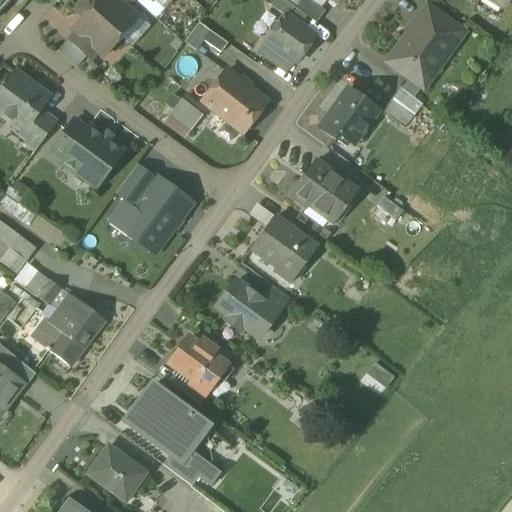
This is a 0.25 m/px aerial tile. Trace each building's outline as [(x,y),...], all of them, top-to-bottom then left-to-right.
[(0,0),(0,9),(8,0),(0,0)] [(115,0),(99,0),(97,3),(93,0),(82,0),(80,3),(121,39),(138,20),(127,10),(115,0)] [(135,1),(133,0),(115,0),(127,10),(135,1)] [(274,0),(270,7),(285,17),(300,27),(307,17),(296,10),(282,0),(274,0)] [(303,0),(282,0),(296,10),(303,0)] [(325,12),(307,0),(303,0),(296,10),(307,17),(316,24),(325,12)] [(509,0),(489,0),(504,9),(509,0)] [(121,39),(80,3),(73,11),(82,19),(72,30),(98,54),(103,58),(121,39)] [(451,25),(428,8),(419,20),(443,37),(451,25)] [(282,22),(273,24),(269,30),(270,38),(259,54),(274,64),(281,54),(296,64),(315,37),(300,27),(285,17),(282,22)] [(419,20),(419,19),(387,63),(423,89),(463,34),(451,25),(443,37),(419,20)] [(199,24),(184,44),(195,51),(202,41),(208,31),(199,24)] [(227,45),(208,31),(202,41),(220,54),(227,45)] [(98,54),(74,32),(66,41),(91,63),(98,54)] [(281,54),(274,64),(288,75),(296,64),(281,54)] [(266,104),(226,72),(202,103),(242,135),(266,104)] [(49,99),(14,73),(0,92),(0,114),(2,116),(5,116),(26,131),(31,135),(23,145),(34,153),(56,124),(40,112),(49,99)] [(421,105),(400,89),(390,101),(413,118),(421,105)] [(377,111),(348,90),(318,131),(333,142),(337,137),(351,147),(377,111)] [(172,96),(165,105),(173,111),(180,102),(172,96)] [(202,117),(181,100),(180,102),(173,111),(169,116),(190,132),(202,117)] [(413,118),(390,101),(383,112),(405,128),(413,118)] [(73,122),(51,151),(64,160),(85,131),(73,122)] [(122,153),(88,128),(85,131),(64,160),(61,163),(95,188),(122,153)] [(303,179),(344,209),(356,193),(315,163),(303,179)] [(116,195),(125,202),(116,214),(132,226),(125,235),(154,256),(192,205),(157,179),(156,180),(137,167),(116,195)] [(344,209),(303,179),(290,198),(305,209),(307,206),(333,224),(344,209)] [(403,212),(384,199),(378,208),(396,222),(403,212)] [(315,249),(274,219),(251,251),(276,269),(273,273),(289,284),(315,249)] [(0,222),(0,262),(16,275),(26,262),(10,250),(20,238),(0,222)] [(35,250),(20,238),(10,250),(26,262),(35,250)] [(38,274),(28,266),(15,283),(26,290),(38,274)] [(38,274),(26,290),(36,298),(48,281),(38,274)] [(48,281),(36,298),(49,307),(60,291),(48,281)] [(260,301),(235,282),(216,308),(228,317),(225,321),(240,333),(243,329),(258,340),(277,313),(260,301)] [(26,290),(15,283),(9,291),(44,314),(49,307),(36,298),(26,290)] [(288,299),(271,286),(260,301),(277,313),(288,299)] [(103,322),(60,291),(49,307),(55,312),(48,323),(45,320),(31,339),(46,350),(45,351),(47,352),(48,352),(48,351),(70,367),(103,322)] [(0,292),(0,324),(16,304),(0,292)] [(198,346),(188,339),(169,365),(191,382),(206,393),(207,393),(217,379),(224,383),(232,371),(212,356),(215,352),(201,342),(198,346)] [(7,373),(3,370),(2,371),(0,368),(0,408),(4,412),(22,386),(25,388),(35,375),(12,357),(11,358),(16,361),(7,373)] [(362,383),(383,393),(393,373),(372,363),(362,383)] [(206,393),(191,382),(182,394),(197,405),(206,393)] [(196,420),(152,387),(126,422),(171,455),(180,462),(188,452),(193,445),(192,444),(188,442),(201,424),(196,420)] [(144,476),(108,449),(88,476),(119,499),(129,486),(134,489),(144,476)] [(180,462),(171,455),(163,467),(191,488),(199,477),(209,485),(217,474),(188,452),(180,462)] [(80,511),(67,502),(60,511),(80,511)]
